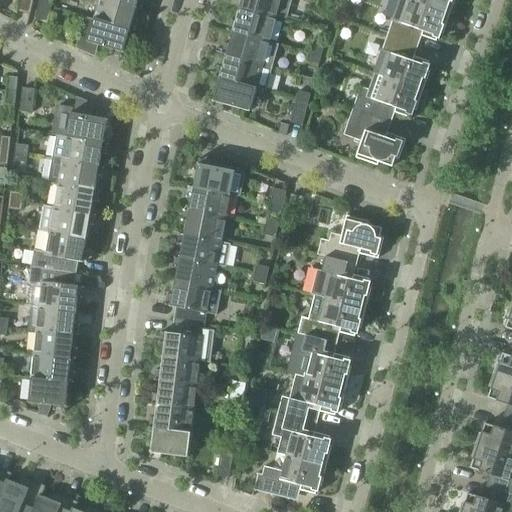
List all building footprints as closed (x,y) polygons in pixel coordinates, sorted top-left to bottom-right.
[(19,0),(17,12),(29,15),(32,0),(19,0)] [(52,0),(38,0),(34,20),(47,23),(52,0)] [(113,0),(99,0),(94,19),(130,30),(134,32),(138,20),(133,19),(136,7),(113,0)] [(113,0),(136,7),(141,9),(143,0),(113,0)] [(241,0),(239,9),(275,19),(284,22),(290,0),(241,0)] [(409,0),(399,0),(386,36),(410,44),(413,34),(436,42),(439,34),(442,35),(449,14),(410,0),(409,0)] [(410,0),(449,14),(454,0),(410,0)] [(227,31),(232,33),(232,32),(269,43),(275,19),(239,9),(235,21),(230,20),(227,31)] [(130,30),(94,19),(83,16),(79,33),(74,49),(92,57),(95,45),(112,50),(110,55),(121,58),(130,30)] [(221,54),(226,56),(226,55),(262,66),(269,43),(232,32),(232,33),(229,44),(224,43),(221,54)] [(387,66),(383,78),(422,92),(429,72),(426,71),(429,62),(406,55),(410,44),(386,36),(381,51),(386,53),(384,61),(385,65),(387,66)] [(311,45),(308,53),(321,57),(323,49),(311,45)] [(321,57),(308,53),(306,62),(318,65),(321,57)] [(219,78),(256,89),(265,91),(272,68),(262,66),(226,55),(226,56),(222,68),(217,66),(214,78),(219,79),(219,78)] [(360,88),(352,110),(384,121),(387,111),(409,119),(412,110),(415,111),(422,92),(383,78),(374,75),(369,91),(360,88)] [(8,77),(6,91),(15,92),(17,78),(8,77)] [(219,78),(219,79),(211,107),(223,110),(224,105),(249,112),(256,89),(219,78)] [(22,88),(19,112),(32,114),(34,90),(22,88)] [(15,92),(6,91),(5,105),(14,106),(15,92)] [(298,91),(296,100),(308,103),(310,95),(298,91)] [(308,103),(296,100),(289,123),(302,126),(308,103)] [(384,121),(352,110),(343,136),(361,142),(355,159),(377,166),(378,163),(392,168),(395,159),(398,161),(405,140),(379,131),(382,122),(383,123),(384,121)] [(66,135),(66,137),(103,143),(108,115),(96,113),(95,118),(70,113),(70,116),(59,114),(55,133),(66,135)] [(278,134),(286,137),(289,126),(281,123),(278,134)] [(56,135),(52,159),(99,167),(101,155),(106,156),(108,144),(103,143),(66,137),(56,135)] [(1,137),(0,143),(0,150),(8,152),(10,138),(1,137)] [(15,145),(14,153),(27,155),(28,146),(15,145)] [(8,152),(0,150),(0,164),(7,165),(8,152)] [(27,155),(14,153),(13,162),(26,163),(27,155)] [(47,182),(57,184),(94,190),(97,179),(102,179),(104,168),(99,167),(52,159),(47,182)] [(198,164),(193,188),(230,195),(240,197),(244,173),(234,171),(209,166),(210,161),(198,159),(198,164)] [(57,184),(53,208),(90,214),(92,202),(97,203),(99,192),(94,190),(57,184)] [(191,199),(188,211),(225,219),(230,195),(193,188),(188,187),(186,198),(191,199)] [(268,212),(280,215),(286,192),(273,189),(268,212)] [(10,192),(9,201),(21,202),(22,194),(10,192)] [(291,195),(288,206),(299,208),(301,197),(291,195)] [(21,202),(9,201),(8,210),(20,211),(21,202)] [(39,230),(49,232),(86,239),(88,226),(93,227),(95,215),(90,214),(53,208),(43,206),(39,230)] [(186,223),(184,235),(220,242),(225,219),(188,211),(183,210),(181,222),(186,223)] [(317,255),(324,257),(348,263),(351,252),(378,259),(383,238),(379,238),(381,229),(368,225),(368,222),(346,216),(341,236),(330,234),(328,242),(321,240),(317,255)] [(266,218),(264,227),(277,230),(279,221),(266,218)] [(277,230),(264,227),(263,235),(275,238),(277,230)] [(31,268),(75,274),(77,262),(86,264),(89,252),(84,251),(86,239),(49,232),(45,254),(33,252),(31,268)] [(181,246),(179,258),(216,266),(226,268),(230,244),(220,242),(184,235),(179,234),(176,245),(181,246)] [(177,270),(174,283),(211,290),(216,266),(179,258),(174,257),(172,269),(177,270)] [(312,296),(314,296),(325,299),(365,309),(370,289),(367,288),(369,279),(346,273),(348,263),(324,257),(321,272),(318,272),(312,296)] [(256,265),(254,274),(267,276),(268,268),(256,265)] [(41,285),(38,308),(75,312),(77,298),(82,299),(83,287),(73,286),(75,274),(31,268),(29,284),(41,285)] [(267,276),(254,274),(252,282),(265,285),(267,276)] [(175,308),(173,320),(205,325),(206,314),(216,316),(221,292),(211,290),(174,283),(172,295),(167,294),(165,306),(175,308)] [(297,334),(305,336),(328,342),(331,331),(354,337),(356,329),(360,329),(365,309),(325,299),(314,296),(308,319),(301,318),(297,334)] [(36,331),(73,336),(78,336),(79,324),(74,324),(75,312),(38,308),(36,331)] [(162,357),(200,362),(210,363),(213,339),(214,331),(204,330),(205,325),(173,320),(171,334),(160,332),(159,344),(164,344),(162,357)] [(36,331),(33,355),(70,360),(75,360),(77,348),(72,348),(73,336),(36,331)] [(291,374),(295,375),(345,388),(351,368),(347,367),(349,358),(326,352),(328,342),(305,336),(298,363),(289,360),(286,373),(291,374)] [(496,364),(492,375),(511,381),(511,356),(510,356),(510,357),(502,354),(499,362),(498,364),(496,364)] [(33,355),(30,379),(68,383),(73,384),(74,372),(69,372),(70,360),(33,355)] [(154,381),(159,382),(196,386),(200,362),(162,357),(160,370),(155,370),(154,381)] [(345,388),(295,375),(289,399),(281,397),(277,412),(309,420),(312,410),(335,416),(337,407),(340,408),(345,388)] [(503,416),(508,418),(511,419),(511,381),(492,375),(489,387),(491,388),(490,390),(487,398),(496,401),(495,401),(507,405),(503,416)] [(68,383),(30,379),(28,403),(40,405),(45,405),(54,406),(53,411),(65,412),(68,383)] [(151,405),(156,406),(193,410),(196,386),(159,382),(157,394),(152,393),(151,405)] [(233,382),(231,390),(243,393),(245,384),(233,382)] [(253,385),(249,402),(264,406),(268,389),(253,385)] [(243,393),(231,390),(229,399),(242,401),(243,393)] [(36,414),(46,418),(51,406),(45,405),(40,405),(36,414)] [(148,429),(153,429),(190,434),(193,410),(156,406),(154,418),(150,417),(148,429)] [(252,418),(255,418),(257,411),(246,409),(244,420),(248,421),(252,418)] [(277,454),(286,457),(326,467),(331,446),(327,445),(329,437),(307,431),(309,420),(277,412),(271,436),(281,438),(277,454)] [(479,434),(475,446),(511,458),(511,419),(508,418),(504,430),(493,426),(493,427),(485,424),(482,432),(481,434),(479,434)] [(190,434),(153,429),(149,458),(161,460),(162,455),(187,458),(190,434)] [(223,438),(235,440),(237,431),(225,429),(223,438)] [(499,478),(495,490),(511,495),(511,458),(475,446),(471,457),(473,458),(472,460),(473,460),(470,468),(478,471),(499,478)] [(216,476),(228,478),(232,455),(220,453),(216,476)] [(326,467),(286,457),(282,471),(264,467),(262,475),(257,474),(253,491),(290,500),(293,489),(315,495),(317,486),(321,487),(326,467)] [(0,496),(6,480),(7,480),(9,475),(0,471),(0,496)] [(32,511),(39,496),(43,488),(25,481),(22,486),(7,480),(6,480),(0,496),(0,511),(32,511)] [(461,504),(458,511),(511,511),(511,495),(495,490),(491,502),(476,496),(467,494),(464,502),(463,504),(461,504)] [(71,511),(72,509),(73,509),(75,504),(57,497),(55,502),(39,496),(32,511),(71,511)]
